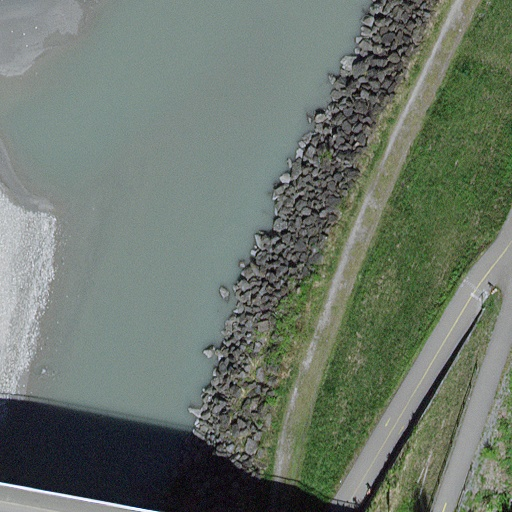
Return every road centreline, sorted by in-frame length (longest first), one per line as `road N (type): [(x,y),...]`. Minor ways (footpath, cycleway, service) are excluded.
road 1 (track): [(468,0),(317,352),(282,511)]
road 2 (track): [(511,238),(346,511)]
